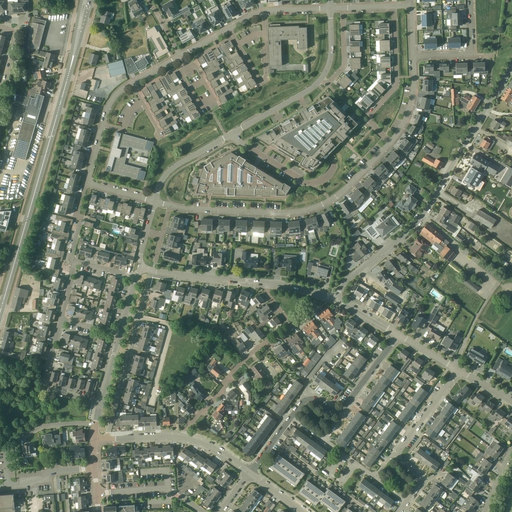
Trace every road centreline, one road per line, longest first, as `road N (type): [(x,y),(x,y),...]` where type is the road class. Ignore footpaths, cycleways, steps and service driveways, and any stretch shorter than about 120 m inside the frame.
road 1 (residential): [(335,299),(422,215),(511,63)]
road 2 (residential): [(155,201),(190,211),(302,213),(347,189),(389,143)]
road 3 (primary): [(0,310),(70,69)]
road 4 (residential): [(105,437),(151,271)]
road 5 (residential): [(181,436),(253,351),(293,328)]
road 6 (residential): [(394,6),(396,83),(369,119),(389,143)]
road 7 (unclassified): [(332,159),(331,174),(316,185),(228,137)]
road 8 (residential): [(100,401),(44,383),(60,319)]
